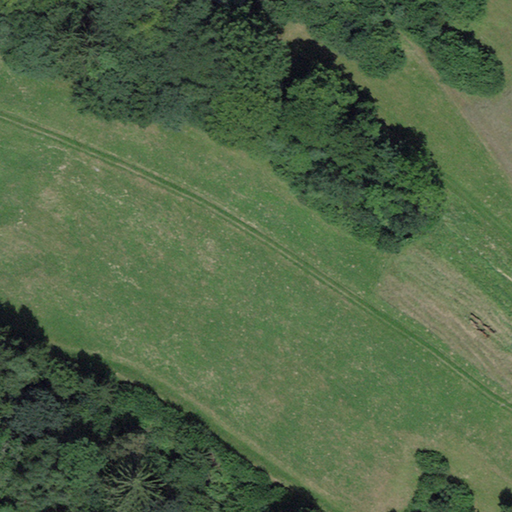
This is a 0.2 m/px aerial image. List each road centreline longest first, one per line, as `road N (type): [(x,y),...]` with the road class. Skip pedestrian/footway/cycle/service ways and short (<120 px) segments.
road 1 (track): [(511,404),(213,205),(0,113)]
road 2 (track): [(332,511),(163,388),(0,322)]
